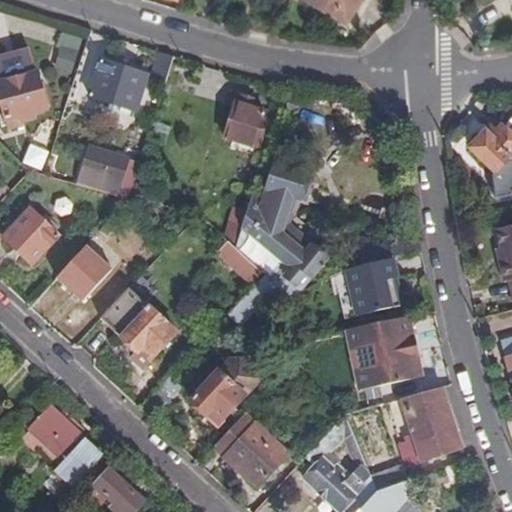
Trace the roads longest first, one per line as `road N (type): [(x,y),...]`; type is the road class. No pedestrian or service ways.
road 1 (residential): [(422,73),(458,327),(511,488)]
road 2 (residential): [(422,73),(265,58),(67,0)]
road 3 (residential): [(0,305),(220,511)]
